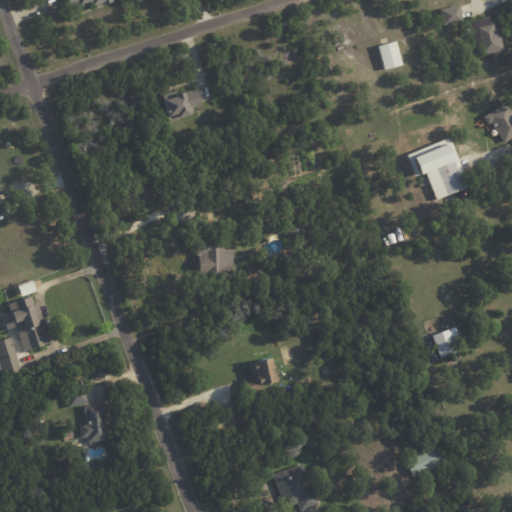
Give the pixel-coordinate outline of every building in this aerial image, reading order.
[(110,0),(57,0),(60,10),(91,1),(92,6),(111,1),(110,0)] [(438,8),(441,24),(460,21),(457,5),(438,8)] [(475,56),(499,51),(492,15),(468,20),(475,56)] [(399,65),(394,42),(376,45),(381,68),(399,65)] [(511,136),(511,114),(504,101),(482,115),(501,143),(511,136)] [(404,153),(413,176),(424,172),(434,199),(466,187),(448,137),(404,153)] [(300,223),(283,225),(284,238),(302,236),(300,223)] [(196,274),(231,274),(230,249),(219,249),(218,240),(195,241),(196,274)] [(6,303),(9,313),(1,315),(5,329),(15,326),(22,351),(48,342),(36,302),(31,304),(29,296),(6,303)] [(430,334),(438,357),(460,349),(453,327),(430,334)] [(0,372),(1,376),(20,371),(9,337),(0,339),(0,372)] [(85,403),(83,389),(64,392),(66,406),(85,403)] [(106,438),(102,403),(82,405),(84,423),(77,424),(79,441),(106,438)] [(410,476),(440,463),(433,447),(403,460),(410,476)] [(315,506),(302,463),(271,473),(282,507),(295,503),(298,511),(315,506)]
